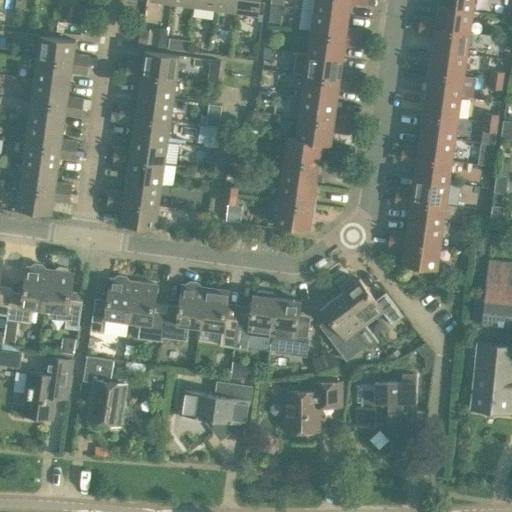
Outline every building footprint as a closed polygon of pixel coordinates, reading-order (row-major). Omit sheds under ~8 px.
[(216,0),(215,7),(236,10),(237,0),(216,0)] [(237,0),(236,10),(259,13),(260,0),(237,0)] [(302,0),(301,8),(348,15),(350,0),(355,0),(356,3),(366,5),(366,0),(302,0)] [(438,0),(438,6),(473,10),(474,0),(438,0)] [(470,32),(473,10),(438,6),(435,23),(432,22),(430,17),(420,16),(419,25),(470,32)] [(298,30),(310,31),(361,38),(362,30),(353,28),(350,32),(346,32),(348,15),(301,8),(298,30)] [(470,32),(419,25),(418,34),(427,35),(429,37),(433,37),(432,48),(467,53),(470,32)] [(138,43),(147,44),(148,31),(140,30),(138,43)] [(310,31),(308,53),(342,58),(345,40),(348,41),(350,46),(360,47),(361,38),(310,31)] [(37,57),(88,64),(89,55),(79,54),(76,58),(73,58),(73,53),(76,40),(40,35),(37,57)] [(464,75),(467,53),(432,48),(429,70),(464,75)] [(126,70),(176,77),(179,55),(145,50),(143,63),(127,61),(126,70)] [(340,75),(342,58),(308,53),(296,51),(293,72),(305,74),(355,81),(357,72),(347,71),(344,75),(340,75)] [(37,57),(34,79),(69,83),(72,66),(75,67),(77,72),(87,73),(88,64),(37,57)] [(191,73),(217,74),(218,60),(192,59),(191,73)] [(173,98),(176,77),(126,70),(124,79),(134,80),(137,76),(141,76),(138,93),(173,98)] [(461,96),(464,75),(429,70),(426,91),(461,96)] [(490,78),(502,80),(504,72),(491,70),(490,78)] [(305,74),(302,95),(336,100),(339,83),(342,84),(344,89),(354,90),(355,81),(305,74)] [(502,80),(490,78),(489,87),(501,89),(502,80)] [(34,79),(31,100),(82,107),(83,98),(74,97),(70,101),(67,101),(69,83),(34,79)] [(458,117),(461,96),(426,91),(423,113),(458,117)] [(170,120),(173,98),(138,93),(136,110),(133,110),(131,105),(121,103),(120,112),(170,120)] [(334,118),(336,100),(302,95),(290,94),(286,115),(299,117),(349,124),(351,115),(341,114),(338,118),(334,118)] [(31,100),(28,121),(63,126),(66,109),(69,110),(71,115),(81,116),(82,107),(31,100)] [(167,141),(170,120),(120,112),(118,121),(128,123),(131,118),(135,119),(132,136),(167,141)] [(455,139),(458,117),(423,113),(420,134),(455,139)] [(484,121),(496,123),(498,114),(485,113),(484,121)] [(349,124),(299,117),(296,138),(321,142),(321,143),(330,144),(333,126),(336,126),(338,132),(348,133),(349,124)] [(28,121),(25,143),(76,150),(77,141),(68,140),(64,144),(61,143),(63,126),(28,121)] [(496,123),(484,121),(482,130),(495,131),(496,123)] [(213,126),(200,125),(198,142),(211,143),(213,126)] [(452,160),(455,139),(420,134),(417,151),(414,151),(412,146),(402,144),(401,153),(452,160)] [(164,162),(167,141),(132,136),(130,153),(127,152),(125,147),(115,146),(114,155),(164,162)] [(318,163),(321,143),(321,142),(296,138),(287,136),(284,158),(318,163)] [(229,151),(242,153),(243,144),(231,142),(229,151)] [(25,143),(22,164),(57,169),(60,152),(63,152),(65,157),(75,159),(76,150),(25,143)] [(204,160),(215,161),(217,148),(206,146),(204,160)] [(242,153),(229,151),(228,159),(241,161),(242,153)] [(449,182),(452,160),(401,153),(400,162),(410,164),(413,159),(416,160),(414,177),(449,182)] [(161,184),(164,162),(114,155),(112,164),(122,165),(125,161),(129,162),(126,179),(161,184)] [(315,185),(318,163),(284,158),(281,180),(315,185)] [(22,164),(19,185),(70,193),(71,184),(62,182),(58,187),(55,186),(57,169),(22,164)] [(395,196),(446,203),(449,182),(414,177),(412,189),(396,187),(395,196)] [(158,205),(161,184),(126,179),(124,196),(121,195),(119,190),(109,189),(108,198),(158,205)] [(312,206),(315,185),(281,180),(278,201),(312,206)] [(69,201),(70,193),(19,185),(16,208),(51,213),(54,195),(57,195),(59,200),(69,201)] [(223,194),(236,195),(237,187),(225,185),(223,194)] [(236,195),(223,194),(222,202),(235,204),(236,195)] [(443,224),(446,203),(395,196),(394,205),(404,206),(407,202),(410,202),(408,220),(443,224)] [(155,227),(158,205),(108,198),(106,207),(116,208),(119,204),(123,205),(120,222),(155,227)] [(309,228),(312,206),(278,201),(275,223),(309,228)] [(492,218),(504,220),(506,207),(494,205),(492,218)] [(440,246),(443,224),(408,220),(406,237),(402,236),(400,231),(390,230),(389,239),(440,246)] [(437,268),(440,246),(389,239),(388,248),(398,249),(401,245),(404,245),(402,263),(437,268)] [(0,275),(2,258),(0,257),(0,313),(7,315),(11,290),(11,286),(0,284),(0,275)] [(511,264),(489,262),(485,298),(476,297),(473,322),(511,326),(511,264)] [(23,292),(11,290),(7,315),(7,319),(31,322),(33,307),(45,309),(50,269),(45,268),(42,264),(34,263),(30,266),(26,266),(23,292)] [(65,327),(78,329),(82,300),(69,299),(73,272),(70,272),(66,267),(59,266),(54,270),(50,269),(45,309),(56,310),(55,318),(66,319),(65,327)] [(128,320),(133,281),(129,280),(126,276),(118,275),(113,278),(110,277),(106,304),(95,302),(95,297),(90,330),(126,335),(128,320)] [(344,290),(340,293),(364,324),(365,324),(382,311),(391,323),(402,315),(385,292),(375,300),(359,278),(356,280),(351,280),(344,285),(344,290)] [(157,284),(133,281),(128,320),(140,322),(138,337),(162,341),(163,337),(167,308),(167,304),(166,303),(166,308),(154,306),(157,284)] [(178,310),(167,308),(163,337),(186,340),(188,325),(200,327),(205,287),(201,286),(198,282),(190,281),(185,284),(182,283),(178,310)] [(220,345),(233,347),(237,318),(225,316),(229,290),(205,287),(200,327),(223,330),(220,345)] [(249,333),(271,336),(276,297),(272,296),(273,292),(257,290),(257,294),(253,293),(251,306),(248,305),(244,307),(243,311),(238,310),(237,318),(233,347),(247,349),(249,333)] [(345,359),(364,344),(368,349),(378,341),(365,324),(364,324),(340,293),(321,307),(337,328),(327,336),(345,359)] [(276,297),(271,336),(269,350),(305,355),(310,320),(297,318),(300,300),(276,297)] [(510,411),(511,407),(511,345),(478,342),(471,407),(510,411)] [(427,366),(432,366),(434,353),(426,343),(418,348),(426,358),(427,366)] [(0,364),(20,367),(22,352),(0,349),(0,364)] [(48,350),(45,374),(30,372),(23,413),(53,418),(57,391),(68,392),(74,354),(48,350)] [(312,357),(316,370),(338,363),(333,350),(312,357)] [(392,361),(401,355),(398,350),(389,356),(392,361)] [(83,379),(95,381),(89,419),(120,424),(127,383),(110,380),(114,359),(87,354),(83,379)] [(374,382),(374,384),(357,384),(358,401),(362,401),(362,406),(356,406),(357,426),(376,425),(376,422),(388,422),(388,430),(407,430),(407,410),(404,410),(404,401),(417,401),(417,374),(402,374),(402,382),(374,382)] [(317,405),(330,405),(341,405),(342,381),(313,381),(313,390),(287,390),(287,430),(317,431),(317,405)] [(218,382),(216,395),(183,390),(180,414),(204,417),(213,429),(244,433),(250,387),(218,382)]
